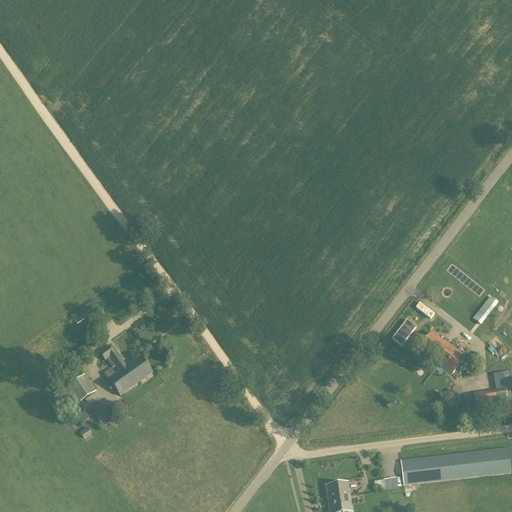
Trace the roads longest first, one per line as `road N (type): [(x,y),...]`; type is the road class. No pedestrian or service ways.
road 1 (track): [(0,49),(285,445)]
road 2 (unclassified): [(285,445),(511,153)]
road 3 (unclassified): [(285,445),(295,455),(495,430)]
